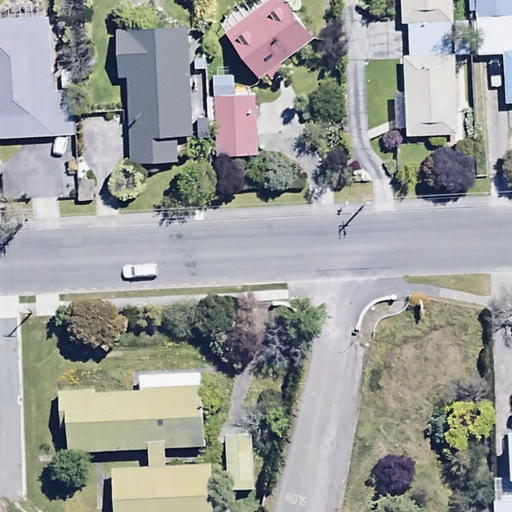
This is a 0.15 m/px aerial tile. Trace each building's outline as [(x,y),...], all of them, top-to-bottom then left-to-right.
[(280,0),(277,0),(226,39),(259,82),(266,76),(271,83),(284,73),(280,67),(313,42),(280,0)] [(453,63),(452,0),(401,0),(402,26),(408,26),(409,60),(402,61),(402,96),(395,96),(395,131),(407,131),(407,140),(470,139),(468,62),(453,63)] [(511,19),(511,0),(468,0),(469,16),(476,16),(476,21),(511,19)] [(0,141),(75,139),(73,93),(51,94),(48,20),(35,20),(34,9),(9,10),(9,21),(0,21),(0,141)] [(194,141),(187,31),(116,35),(119,83),(125,82),(131,169),(179,166),(177,142),(194,141)] [(511,53),(503,54),(506,107),(511,107),(511,53)] [(223,101),(213,102),(216,161),(281,158),(280,142),(257,143),(255,100),(235,101),(234,86),(222,87),(223,101)] [(68,459),(144,455),(148,455),(149,472),(113,473),(114,511),(212,511),(210,469),(166,471),(165,456),(204,454),(200,378),(138,382),(139,396),(94,398),(94,392),(57,394),(59,436),(67,436),(68,459)] [(253,437),(224,438),(225,495),(254,494),(253,437)]
